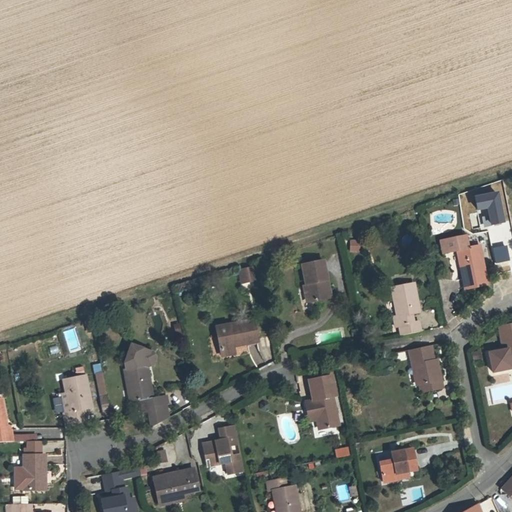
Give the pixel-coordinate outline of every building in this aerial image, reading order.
[(465,236),(445,240),(448,252),(458,250),(466,289),(487,284),(485,276),(479,246),(468,248),(465,236)] [(303,264),(307,287),(310,302),(330,298),(323,260),(303,264)] [(253,267),(242,269),(245,283),(255,280),(253,267)] [(400,326),(402,336),(420,332),(418,322),(414,323),(408,324),(406,315),(412,313),(419,312),(413,284),(392,288),(398,316),(393,317),(395,327),(400,326)] [(408,324),(414,323),(412,313),(406,315),(408,324)] [(253,320),(216,328),(222,355),(234,353),(232,346),(257,341),(253,320)] [(493,373),(511,368),(511,367),(511,365),(511,323),(500,326),(505,350),(489,353),(493,373)] [(68,352),(81,348),(75,327),(62,331),(68,352)] [(131,402),(141,400),(152,398),(146,365),(144,365),(149,351),(131,345),(125,363),(126,369),(125,369),(131,402)] [(430,346),(410,350),(415,373),(418,372),(421,384),(422,392),(442,388),(437,363),(434,364),(433,361),(430,346)] [(152,352),(149,351),(144,365),(146,365),(148,366),(152,364),(155,357),(152,352)] [(480,359),(479,351),(472,353),(473,360),(480,359)] [(91,364),(92,372),(101,371),(100,363),(91,364)] [(310,380),(314,401),(316,400),(320,417),(317,418),(320,429),(338,426),(332,397),(335,396),(331,375),(310,380)] [(60,395),(67,428),(87,424),(84,409),(91,407),(85,376),(64,380),(67,393),(60,395)] [(147,407),(148,412),(151,427),(168,418),(165,404),(163,396),(155,397),(156,405),(147,407)] [(102,413),(110,411),(107,397),(99,398),(102,413)] [(156,405),(155,397),(152,398),(141,400),(144,413),(148,412),(147,407),(156,405)] [(0,442),(13,442),(11,430),(7,430),(0,398),(0,442)] [(316,400),(314,401),(305,402),(309,420),(317,418),(320,417),(316,400)] [(228,474),(244,471),(235,425),(230,427),(232,438),(221,440),(222,443),(216,444),(215,441),(202,444),(207,466),(226,463),(228,474)] [(60,437),(60,426),(43,427),(43,437),(60,437)] [(232,438),(230,427),(219,429),(221,440),(232,438)] [(24,449),(24,455),(41,455),(41,441),(34,441),(27,442),(27,449),(24,449)] [(348,446),(334,449),(335,458),(349,455),(348,446)] [(383,483),(397,480),(396,474),(407,472),(417,470),(413,448),(391,453),(393,460),(379,463),(383,483)] [(164,451),(156,453),(158,463),(166,461),(164,451)] [(377,460),(389,458),(388,452),(376,454),(377,460)] [(41,455),(24,455),(24,468),(15,468),(15,489),(24,489),(24,490),(44,490),(44,455),(41,455)] [(124,470),(126,478),(140,475),(139,467),(124,470)] [(120,471),(102,475),(106,492),(112,491),(114,498),(101,500),(103,511),(136,511),(133,498),(129,499),(126,487),(123,488),(121,479),(126,478),(124,470),(120,471)] [(158,504),(174,500),(173,495),(183,493),(199,489),(194,470),(153,479),(158,504)] [(396,474),(397,480),(409,478),(407,472),(396,474)] [(511,477),(501,489),(511,499),(511,477)] [(277,511),(299,511),(294,486),(286,488),(284,478),(267,481),(269,491),(273,490),(277,511)]
